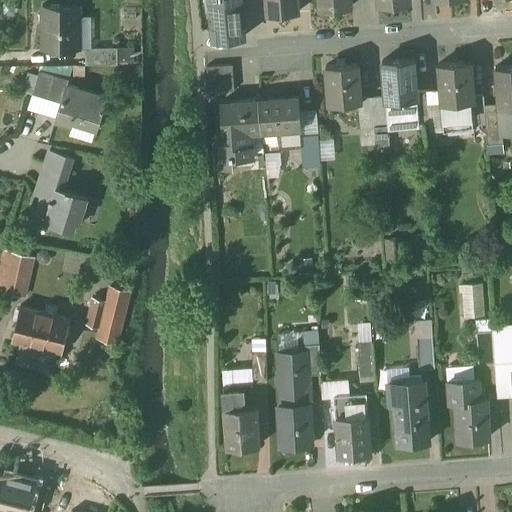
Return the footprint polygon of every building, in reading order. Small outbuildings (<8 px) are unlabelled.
[(242,0),(216,0),(210,0),(214,40),(245,37),(242,0)] [(266,0),(268,15),(300,12),(298,0),(266,0)] [(319,0),(320,10),(352,7),(351,0),(319,0)] [(79,6),(43,6),(43,30),(42,30),(42,46),(43,46),(43,51),(80,50),(79,6)] [(118,49),(86,49),(86,66),(118,66),(118,49)] [(415,59),(383,61),(385,97),(386,101),(417,99),(418,99),(415,59)] [(471,62),(439,65),(442,104),(471,102),(475,102),(474,97),(471,62)] [(358,64),(326,66),(329,106),(358,103),(361,103),(361,99),(358,64)] [(233,65),(207,67),(209,93),(235,91),(233,65)] [(511,66),(496,68),(499,107),(511,106),(511,66)] [(54,76),(40,72),(32,95),(47,100),(48,97),(54,76)] [(107,98),(68,86),(69,81),(54,76),(48,97),(62,101),(58,112),(99,124),(107,98)] [(484,96),(474,97),(475,102),(471,102),(473,126),(486,125),(485,108),(484,96)] [(298,97),(260,100),(262,132),(301,129),(298,97)] [(385,97),(372,98),(374,128),(388,127),(386,101),(385,97)] [(372,98),(361,99),(361,103),(358,103),(360,129),(374,128),(372,98)] [(417,99),(386,101),(388,127),(389,127),(418,124),(419,127),(417,99)] [(260,100),(222,103),(223,122),(225,146),(232,145),(232,152),(230,152),(231,157),(232,157),(232,158),(252,157),(250,133),(262,132),(260,100)] [(471,102),(442,104),(444,132),(446,132),(445,125),(472,123),(472,129),(474,129),(473,126),(471,102)] [(511,106),(499,107),(501,133),(503,132),(502,127),(511,126),(511,106)] [(499,107),(485,108),(486,125),(487,146),(503,144),(503,132),(501,133),(499,107)] [(388,127),(374,128),(375,145),(376,152),(390,151),(389,127),(388,127)] [(374,128),(360,129),(362,146),(375,145),(374,128)] [(281,151),(280,134),(261,135),(261,140),(266,139),(266,152),(281,151)] [(73,159),(50,151),(46,164),(52,166),(69,172),(73,159)] [(269,178),(283,177),(281,152),(267,153),(269,178)] [(69,172),(52,166),(37,215),(48,218),(46,223),(72,232),(84,197),(63,190),(69,172)] [(13,253),(4,292),(3,292),(3,293),(24,298),(24,297),(23,297),(32,258),(13,253)] [(462,284),(464,318),(486,316),(484,283),(462,284)] [(130,292),(111,287),(107,302),(100,328),(98,338),(117,343),(130,292)] [(107,302),(93,298),(86,325),(100,328),(107,302)] [(70,319),(21,307),(12,341),(21,344),(16,363),(49,371),(53,352),(62,354),(70,319)] [(511,325),(493,327),(493,332),(495,364),(498,397),(511,396),(511,325)] [(493,332),(477,333),(479,365),(495,364),(493,332)] [(254,338),(255,350),(269,349),(268,337),(254,338)] [(433,337),(417,338),(420,370),(435,369),(433,337)] [(373,343),(358,344),(361,376),(376,375),(373,343)] [(320,344),(305,345),(306,352),(307,352),(309,375),(321,374),(320,344)] [(299,349),(285,350),(283,353),(279,354),(280,371),(278,373),(279,387),(281,389),(282,404),(311,402),(309,375),(307,352),(306,352),(302,352),(299,349)] [(267,351),(252,351),(253,369),(253,383),(268,383),(267,351)] [(474,366),(447,368),(448,380),(475,378),(474,366)] [(253,369),(223,371),(225,392),(239,391),(244,394),(253,383),(253,369)] [(475,378),(448,380),(450,402),(456,401),(458,440),(490,437),(488,397),(481,398),(480,378),(475,378)] [(424,380),(388,383),(390,405),(395,405),(398,444),(430,442),(427,402),(426,402),(424,380)] [(225,392),(224,392),(225,409),(245,408),(244,394),(239,391),(225,392)] [(367,395),(335,397),(336,417),(368,415),(367,395)] [(282,404),(279,404),(281,445),(294,444),(298,448),(309,447),(313,442),(311,403),(311,402),(282,404)] [(225,409),(228,448),(260,446),(257,407),(245,408),(225,409)] [(368,415),(336,417),(339,456),(371,454),(368,415)] [(29,511),(38,481),(4,472),(0,489),(0,510),(6,511),(29,511)]
